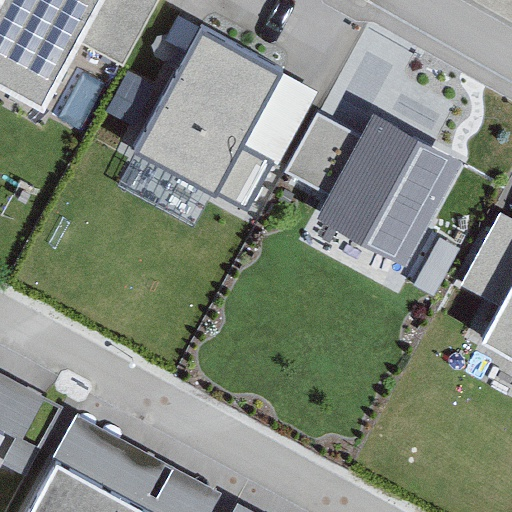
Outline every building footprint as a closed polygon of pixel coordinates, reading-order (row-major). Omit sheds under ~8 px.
[(102,0),(1,0),(0,2),(0,90),(44,113),(79,44),(102,0)] [(153,10),(133,0),(102,0),(79,44),(122,67),(153,10)] [(278,77),(203,35),(135,157),(214,201),(241,146),(278,77)] [(314,97),(278,77),(241,146),(277,166),(314,97)] [(365,139),(318,115),(287,175),(333,199),(365,139)] [(458,164),(377,119),(365,139),(333,199),(322,218),(403,263),(458,164)] [(511,301),(488,346),(511,358),(511,301)] [(129,511),(59,474),(38,511),(129,511)]
